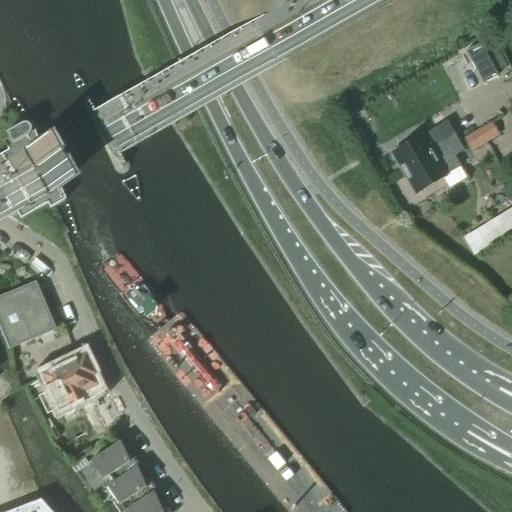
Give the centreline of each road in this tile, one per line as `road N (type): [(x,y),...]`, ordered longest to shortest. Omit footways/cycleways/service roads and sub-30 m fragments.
road 1 (primary): [(164,0),(246,172),(303,268),(382,363),(467,431)]
road 2 (primary): [(499,388),(407,320),(336,245),(252,116),(191,0)]
road 3 (primary): [(355,0),(0,202)]
road 4 (unclassified): [(201,511),(145,433),(54,266),(0,225)]
